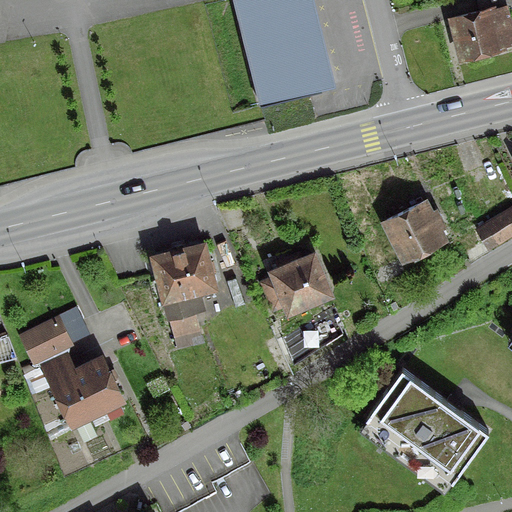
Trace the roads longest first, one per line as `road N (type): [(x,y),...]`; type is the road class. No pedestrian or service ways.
road 1 (residential): [(511,250),(80,511)]
road 2 (secondary): [(0,227),(411,125)]
road 3 (residential): [(378,0),(411,125)]
